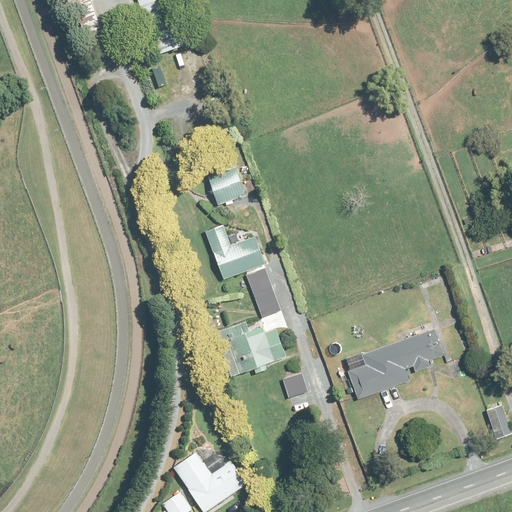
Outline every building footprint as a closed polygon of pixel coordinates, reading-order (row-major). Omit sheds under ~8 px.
[(74,0),(94,50),(111,44),(93,0),(74,0)] [(198,42),(181,0),(140,0),(162,55),(198,42)] [(213,179),(221,205),(227,204),(228,206),(237,203),(236,200),(251,196),(242,170),(213,179)] [(209,231),(227,280),(270,264),(259,235),(234,244),(227,224),(209,231)] [(267,326),(231,339),(244,374),(257,370),(259,375),(271,370),(269,365),(291,357),(280,327),(269,331),(267,326)] [(438,327),(346,359),(361,400),(413,381),(409,369),(416,367),(418,372),(434,367),(432,361),(447,355),(438,327)] [(511,424),(505,405),(489,410),(499,438),(511,433),(511,424)] [(177,467),(206,511),(208,511),(254,482),(237,458),(215,472),(201,451),(177,467)] [(164,502),(171,511),(191,511),(195,510),(182,491),(164,502)]
